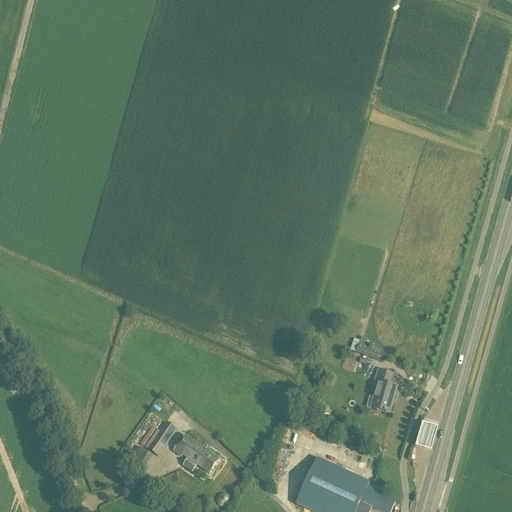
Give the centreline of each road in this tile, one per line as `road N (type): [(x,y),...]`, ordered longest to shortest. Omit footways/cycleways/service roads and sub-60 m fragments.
road 1 (primary): [(424,511),(511,197)]
road 2 (unclassified): [(85,511),(45,409),(0,339)]
road 3 (unknown): [(0,117),(31,0)]
